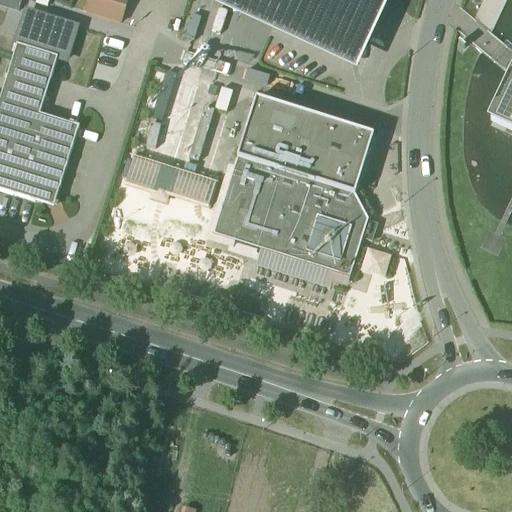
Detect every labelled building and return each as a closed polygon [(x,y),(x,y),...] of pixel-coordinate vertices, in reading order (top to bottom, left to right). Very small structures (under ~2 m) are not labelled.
[(91,0),(87,14),(121,25),(129,0),(91,0)] [(205,0),(195,0),(191,14),(200,17),(205,0)] [(289,0),(278,24),(351,58),(377,0),(289,0)] [(18,47),(0,104),(1,105),(0,109),(0,192),(55,210),(80,129),(76,128),(41,117),(59,60),(18,47)] [(511,72),(509,76),(511,78),(511,92),(497,124),(511,131),(511,72)] [(166,73),(116,234),(169,251),(219,89),(166,73)] [(375,138),(257,101),(238,161),(239,162),(215,238),(274,256),(269,271),(287,277),(292,261),(331,274),(356,261),(365,234),(368,223),(355,198),(356,198),(375,138)] [(352,273),(343,278),(347,286),(356,282),(352,273)]
